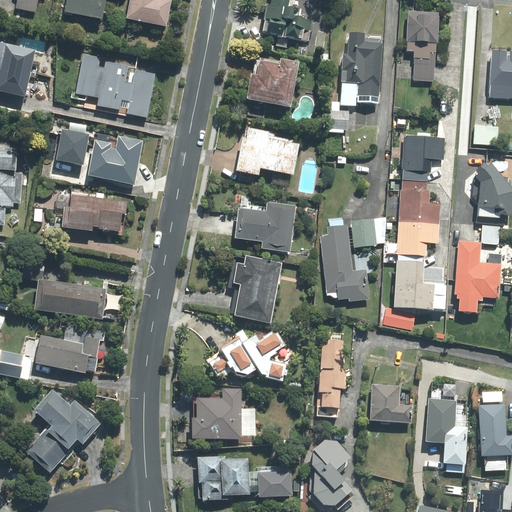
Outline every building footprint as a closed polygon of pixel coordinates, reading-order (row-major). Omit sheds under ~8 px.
[(17,0),(15,10),(34,14),(37,0),(17,0)] [(103,0),(65,0),(62,15),(99,22),(103,0)] [(152,0),(127,0),(123,20),(161,28),(165,9),(151,6),(152,0)] [(269,0),(267,9),(263,8),(259,23),(261,23),(258,34),(294,41),(295,31),(308,33),(309,23),(294,22),(294,15),(290,14),(291,8),(285,7),(286,0),(285,0),(269,0)] [(434,19),(406,17),(404,53),(414,53),(412,80),(430,81),(434,19)] [(360,39),(346,38),(345,60),(340,60),(338,84),(376,87),(379,48),(360,46),(360,39)] [(29,55),(0,48),(0,94),(19,99),(29,55)] [(511,55),(489,54),(487,99),(511,100),(511,55)] [(143,118),(151,78),(134,75),(131,90),(120,88),(124,69),(105,66),(104,72),(94,70),(96,63),(83,60),(76,94),(98,98),(96,109),(114,112),(117,101),(129,103),(127,115),(143,118)] [(284,110),(293,67),(277,63),(276,71),(257,67),(254,81),(250,80),(245,102),(284,110)] [(353,88),(340,87),(338,107),(351,108),(353,88)] [(376,89),(355,88),(354,104),(375,106),(376,89)] [(345,115),(326,114),(325,130),(343,132),(345,115)] [(495,130),(474,128),(473,146),(494,148),(495,130)] [(288,178),(293,151),(261,144),(262,139),(246,135),(244,145),(240,144),(235,171),(254,175),(255,171),(288,178)] [(131,187),(140,144),(119,139),(115,156),(105,154),(106,148),(93,145),(86,178),(131,187)] [(441,143),(404,140),(401,181),(423,183),(423,173),(427,173),(428,160),(440,161),(441,143)] [(0,152),(0,226),(1,226),(3,207),(11,208),(11,203),(18,204),(20,174),(11,174),(12,153),(0,152)] [(474,210),(491,211),(490,218),(507,220),(509,196),(487,169),(472,181),(475,186),(474,210)] [(423,186),(401,184),(398,223),(437,226),(438,209),(425,208),(425,194),(422,194),(423,186)] [(120,235),(122,207),(68,202),(65,229),(120,235)] [(286,253),(290,210),(264,207),(263,216),(236,213),(233,240),(259,242),(259,250),(286,253)] [(372,223),(352,225),(354,248),(375,246),(372,223)] [(436,228),(398,225),(395,264),(422,266),(423,244),(435,245),(436,228)] [(497,230),(481,229),(479,245),(495,247),(497,230)] [(327,241),(319,242),(325,294),(335,293),(336,300),(346,299),(347,304),(364,302),(361,275),(350,276),(345,232),(326,234),(327,241)] [(476,247),(457,245),(453,295),(457,295),(456,313),(471,314),(472,303),(478,303),(478,298),(494,299),(496,267),(475,265),(476,247)] [(41,283),(43,265),(22,261),(19,279),(41,283)] [(264,327),(277,267),(246,261),(244,273),(236,271),(233,286),(240,287),(233,320),(264,327)] [(419,269),(392,267),(389,310),(427,313),(429,290),(417,289),(419,269)] [(102,295),(37,285),(33,313),(98,323),(102,295)] [(412,318),(385,312),(382,325),(408,332),(412,318)] [(218,361),(208,368),(213,376),(223,369),(228,376),(244,378),(254,372),(257,378),(259,376),(259,379),(279,381),(280,368),(271,367),(267,360),(287,347),(275,330),(256,343),(247,328),(232,337),(234,341),(214,354),(218,361)] [(97,336),(66,331),(64,346),(39,342),(34,366),(82,375),(85,359),(92,360),(97,336)] [(339,347),(319,345),(315,394),(319,394),(317,410),(333,412),(335,390),(339,390),(340,373),(337,373),(339,347)] [(395,391),(370,389),(368,422),(407,425),(408,409),(394,408),(395,391)] [(238,440),(237,393),(222,394),(222,403),(194,403),(194,423),(188,423),(188,440),(238,440)] [(77,445),(92,428),(70,408),(66,412),(48,396),(32,414),(49,429),(26,455),(46,472),(73,442),(77,445)] [(452,406),(428,403),(424,443),(442,445),(440,465),(460,467),(464,431),(449,430),(452,406)] [(500,411),(477,412),(479,459),(509,457),(508,441),(502,441),(500,411)] [(343,461),(332,449),(329,452),(325,447),(309,461),(313,465),(308,469),(314,477),(308,482),(314,489),(309,493),(320,506),(332,496),(330,494),(337,488),(326,475),(343,461)] [(246,496),(245,462),(199,463),(200,497),(246,496)] [(289,473),(255,475),(256,498),(290,497),(289,473)] [(495,511),(496,499),(477,498),(476,511),(495,511)]
